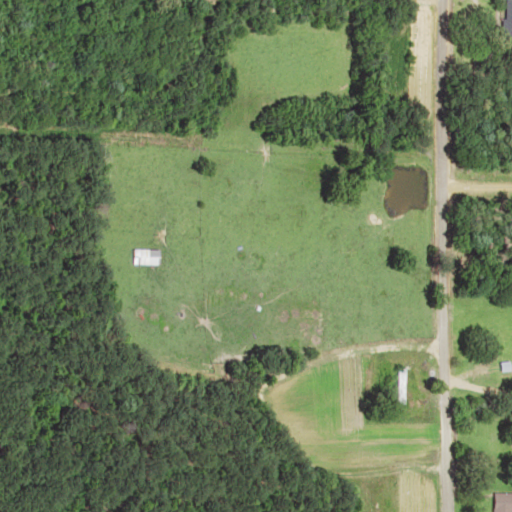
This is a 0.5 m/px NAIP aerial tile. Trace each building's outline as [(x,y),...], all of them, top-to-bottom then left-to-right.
[(511,0),(500,0),(500,46),(511,45),(511,0)] [(154,264),(154,249),(129,249),(129,264),(154,264)] [(498,327),(498,361),(509,361),(509,327),(498,327)] [(399,369),(391,369),(391,403),(399,403),(399,369)] [(511,511),(511,493),(487,493),(487,511),(511,511)]
